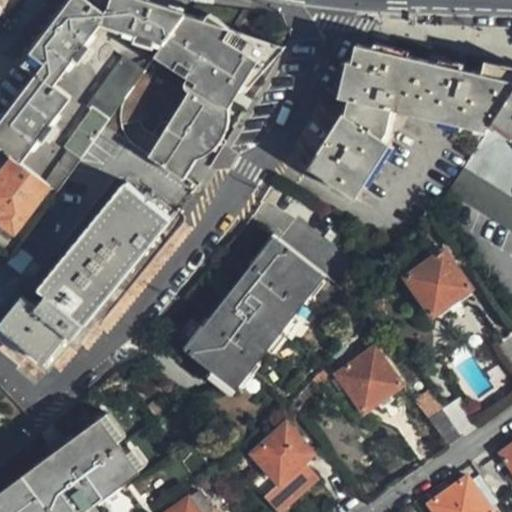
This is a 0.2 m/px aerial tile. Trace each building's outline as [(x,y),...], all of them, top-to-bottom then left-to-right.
[(69,0),(24,65),(36,74),(0,122),(0,146),(7,152),(13,157),(21,162),(38,139),(42,142),(53,126),(50,124),(69,98),(51,86),(72,57),(78,60),(86,47),(82,44),(98,22),(135,34),(133,40),(151,46),(153,40),(163,43),(184,14),(143,0),(69,0)] [(163,43),(154,56),(198,83),(180,112),(215,134),(229,112),(234,104),(224,99),(231,89),(240,94),(245,97),(276,59),(272,53),(269,45),(253,44),(247,54),(224,39),(226,35),(206,21),(184,14),(163,43)] [(226,35),(230,29),(206,21),(226,35)] [(230,29),(226,35),(224,39),(247,54),(253,44),(230,29)] [(359,198),(393,142),(383,136),(389,129),(393,108),(476,126),(484,132),(493,119),(511,90),(511,70),(486,64),(484,71),(357,43),(356,55),(354,60),(348,59),(341,96),(348,97),(347,110),(311,167),(359,198)] [(272,53),(276,59),(287,46),(269,45),(272,53)] [(123,58),(88,106),(94,110),(69,147),(82,157),(102,129),(104,126),(121,102),(142,71),(123,58)] [(231,89),(224,99),(234,104),(240,94),(231,89)] [(511,90),(493,119),(511,131),(511,90)] [(163,137),(151,156),(185,179),(197,160),(215,134),(180,112),(163,137)] [(215,134),(224,140),(230,128),(229,112),(215,134)] [(82,157),(60,187),(80,200),(121,142),(102,129),(82,157)] [(215,134),(197,160),(212,152),(224,140),(215,134)] [(0,221),(15,232),(51,186),(21,162),(13,157),(7,152),(0,161),(0,170),(2,172),(0,173),(0,214),(2,216),(0,218),(0,221)] [(511,236),(511,199),(463,165),(446,190),(511,236)] [(0,323),(0,325),(46,361),(68,334),(74,338),(171,219),(127,182),(42,286),(51,294),(39,308),(24,295),(0,323)] [(277,236),(256,266),(260,269),(281,239),(277,236)] [(215,330),(194,360),(234,390),(238,385),(255,363),(266,347),(293,312),(302,298),(319,276),(323,270),(281,239),(260,269),(256,266),(211,327),(215,330)] [(398,268),(403,276),(443,248),(437,240),(398,268)] [(443,248),(403,276),(431,315),(470,287),(443,248)] [(319,276),(302,298),(309,303),(326,281),(319,276)] [(293,312),(266,347),(274,352),(300,317),(293,312)] [(215,330),(211,327),(189,356),(194,360),(215,330)] [(362,411),(402,384),(375,345),(336,374),(362,411)] [(255,363),(238,385),(246,391),(262,368),(255,363)] [(475,420),(458,396),(443,407),(443,409),(459,431),(475,420)] [(443,407),(428,418),(444,442),(459,431),(443,409),(443,407)] [(0,511),(152,511),(154,510),(133,482),(115,495),(111,489),(135,470),(98,420),(0,493),(0,511)] [(304,461),(315,452),(289,421),(254,451),(279,481),(293,499),(317,477),(304,461)] [(237,451),(234,453),(242,462),(254,451),(247,442),(237,451)] [(511,470),(511,442),(499,452),(511,470)] [(435,511),(492,511),(467,475),(428,501),(435,511)] [(293,499),(279,481),(265,493),(279,510),(293,499)] [(209,511),(213,509),(199,491),(170,511),(209,511)]
